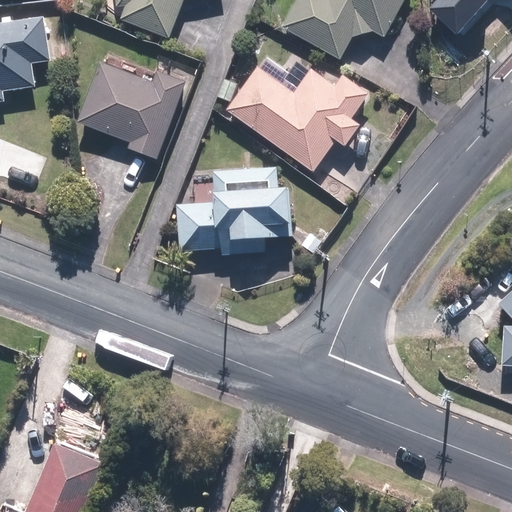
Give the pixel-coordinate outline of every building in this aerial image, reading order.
[(120,22),(168,41),(184,0),(189,0),(116,0),(117,8),(126,8),(120,22)] [(300,0),(288,23),(344,56),(358,32),(378,27),(388,34),(408,0),(300,0)] [(425,0),(458,33),(491,0),(425,0)] [(34,88),(34,87),(31,65),(50,63),(46,22),(45,22),(40,22),(21,25),(0,27),(0,103),(4,102),(3,93),(34,88)] [(132,145),(160,155),(191,78),(164,67),(159,79),(107,58),(84,118),(135,138),(132,145)] [(234,107),(317,168),(341,136),(350,143),(366,121),(356,113),(373,90),(348,71),(341,82),(317,65),(299,89),(265,64),(234,107)] [(181,253),(222,251),(223,258),(264,256),(264,242),(291,240),(289,190),(277,191),(277,172),(214,176),(215,207),(178,210),(181,253)] [(304,240),(315,250),(325,239),(314,229),(304,240)] [(511,364),(511,288),(497,303),(511,319),(511,318),(511,325),(501,325),(499,364),(511,364)] [(124,384),(146,393),(151,380),(129,372),(124,384)] [(0,511),(88,511),(109,462),(59,441),(30,511),(17,511),(2,506),(0,511)]
